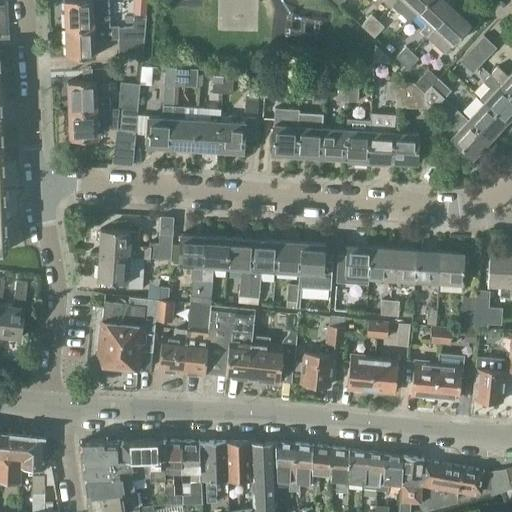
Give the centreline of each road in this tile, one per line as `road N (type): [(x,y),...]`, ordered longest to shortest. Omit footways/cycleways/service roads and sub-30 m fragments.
road 1 (residential): [(37,174),(430,197),(511,171)]
road 2 (unclassified): [(511,435),(308,414),(53,406)]
road 3 (residential): [(53,406),(60,268),(37,174)]
road 4 (residential): [(37,174),(30,0)]
